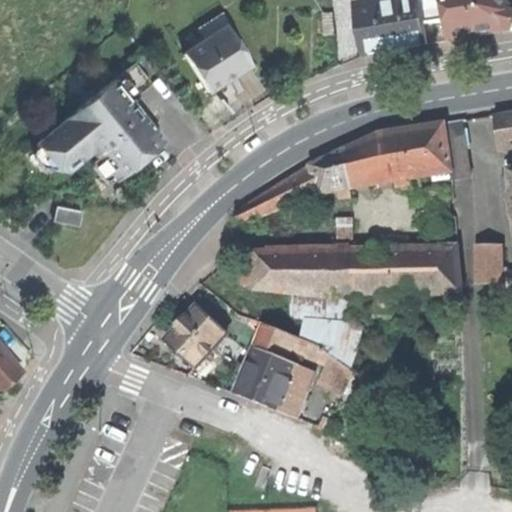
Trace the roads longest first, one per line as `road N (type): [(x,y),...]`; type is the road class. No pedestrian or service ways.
road 1 (secondary): [(109,325),(175,238),(277,155),(353,119),(511,86)]
road 2 (residential): [(407,499),(85,361)]
road 3 (secondary): [(85,361),(7,511)]
road 4 (residential): [(0,255),(109,325)]
